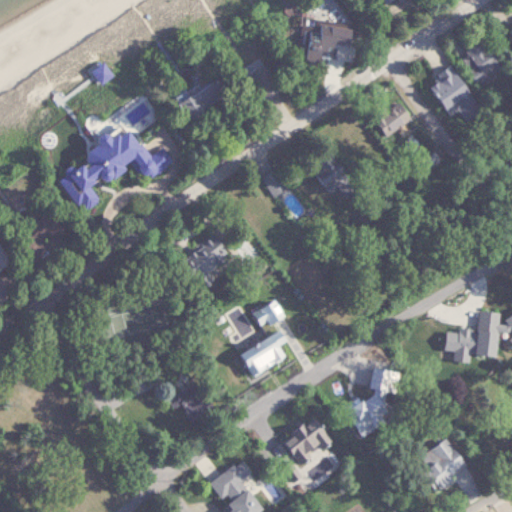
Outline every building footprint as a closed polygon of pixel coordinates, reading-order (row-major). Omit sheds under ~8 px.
[(365,22),(324,22),(324,45),(365,45),(365,22)] [(503,67),(485,40),(461,56),(479,83),(503,67)] [(474,87),(451,64),(434,81),(458,104),(474,87)] [(207,89),(206,88),(189,97),(197,113),(237,93),(229,78),(207,89)] [(386,119),(396,129),(413,112),(403,102),(386,119)] [(158,153),(137,127),(119,132),(66,176),(68,182),(89,208),(96,206),(104,200),(99,185),(102,183),(128,175),(134,170),(145,167),(153,176),(164,173),(179,161),(176,153),(170,145),(162,152),(158,153)] [(351,170),(338,157),(320,175),(333,188),(351,170)] [(265,178),(278,197),(293,186),(281,168),(265,178)] [(0,247),(0,272),(15,263),(4,245),(0,247)] [(448,344),(452,355),(477,347),(466,314),(445,321),(452,343),(448,344)] [(400,369),(377,366),(374,388),(378,388),(376,401),(360,399),(357,422),(385,425),(389,391),(397,392),(400,369)] [(217,407),(200,380),(179,393),(185,402),(183,403),(194,421),(217,407)] [(299,463),(336,443),(322,417),(285,436),(299,463)] [(452,473),(467,458),(447,437),(431,452),(452,473)] [(263,511),(269,508),(247,478),(256,472),(246,459),(216,481),(239,511),(263,511)]
